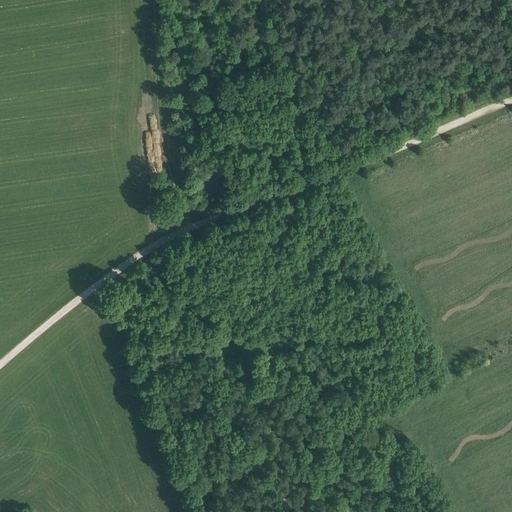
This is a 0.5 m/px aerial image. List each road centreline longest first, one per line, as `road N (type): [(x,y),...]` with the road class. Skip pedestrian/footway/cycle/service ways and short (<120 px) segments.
road 1 (track): [(176,234),(414,140)]
road 2 (track): [(0,365),(101,282),(176,234)]
